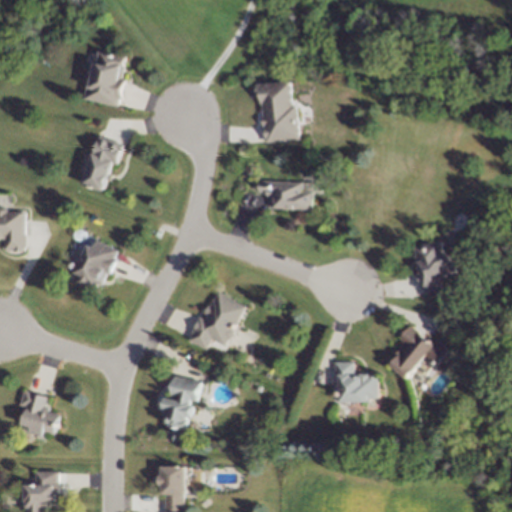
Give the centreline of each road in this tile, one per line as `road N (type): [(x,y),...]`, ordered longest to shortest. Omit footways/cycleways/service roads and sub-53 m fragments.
road 1 (residential): [(107,511),(113,364),(189,233),(198,147),(180,113)]
road 2 (residential): [(189,233),(343,291)]
